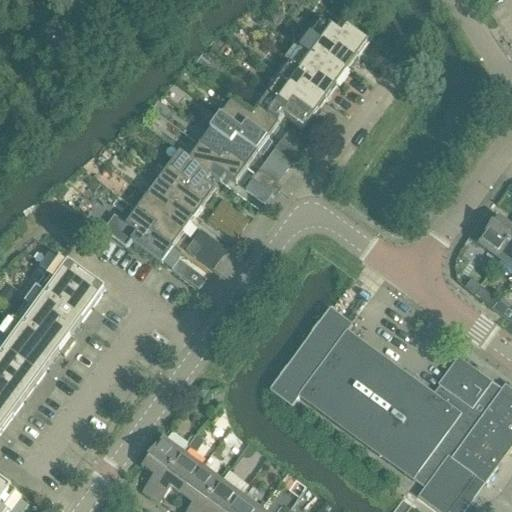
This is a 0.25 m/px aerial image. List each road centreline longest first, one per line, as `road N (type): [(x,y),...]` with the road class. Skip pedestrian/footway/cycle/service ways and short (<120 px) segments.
road 1 (residential): [(77,511),(199,343)]
road 2 (residential): [(199,343),(285,235),(308,219)]
road 3 (residential): [(308,219),(326,170),(384,81)]
road 4 (residential): [(415,280),(502,162)]
road 5 (residential): [(199,343),(83,257)]
road 6 (residential): [(308,219),(334,222),(415,280)]
road 7 (residential): [(415,280),(511,352)]
